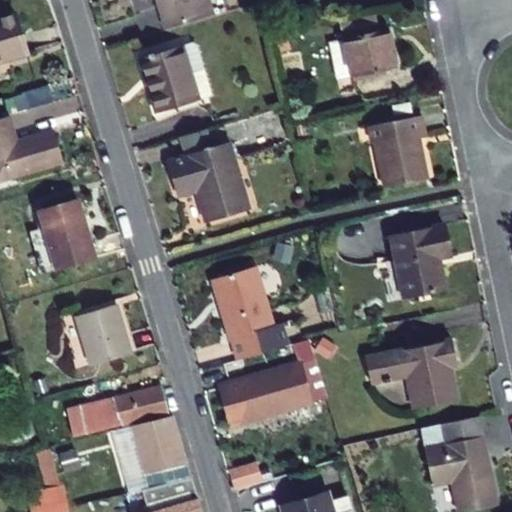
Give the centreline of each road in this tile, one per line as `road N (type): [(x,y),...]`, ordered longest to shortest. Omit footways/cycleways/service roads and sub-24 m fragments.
road 1 (residential): [(72,0),(222,511)]
road 2 (residential): [(482,176),(446,0)]
road 3 (residential): [(511,314),(482,176)]
